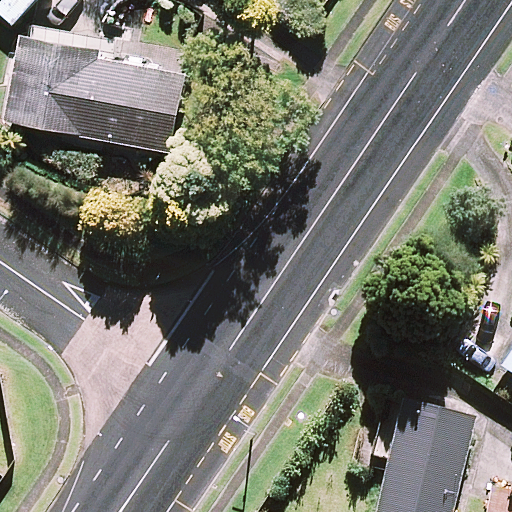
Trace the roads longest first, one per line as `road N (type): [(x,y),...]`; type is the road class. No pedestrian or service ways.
road 1 (residential): [(198,393),(422,67)]
road 2 (residential): [(0,261),(198,393)]
road 3 (residential): [(119,511),(198,393)]
